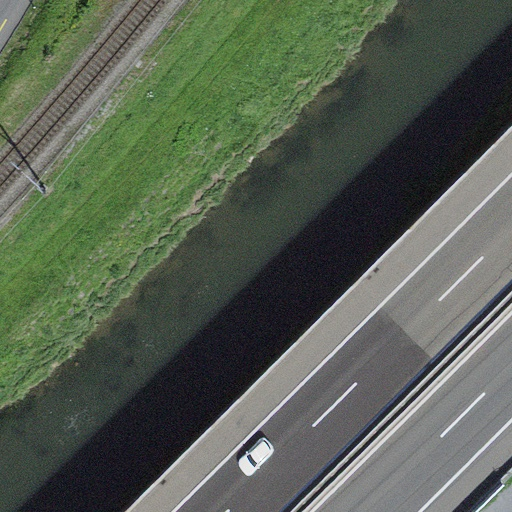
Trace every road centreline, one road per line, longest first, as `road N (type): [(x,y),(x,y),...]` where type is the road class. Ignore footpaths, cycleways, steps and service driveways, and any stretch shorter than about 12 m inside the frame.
road 1 (track): [(0,307),(188,108),(277,0)]
road 2 (motorway): [(511,232),(232,511)]
road 3 (motorway): [(370,511),(511,371)]
